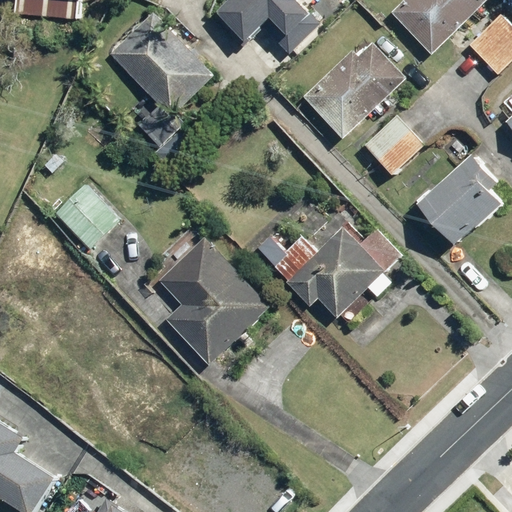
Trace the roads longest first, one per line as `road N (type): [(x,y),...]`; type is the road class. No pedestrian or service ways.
road 1 (unknown): [(508,347),(178,0)]
road 2 (residential): [(390,511),(511,396)]
